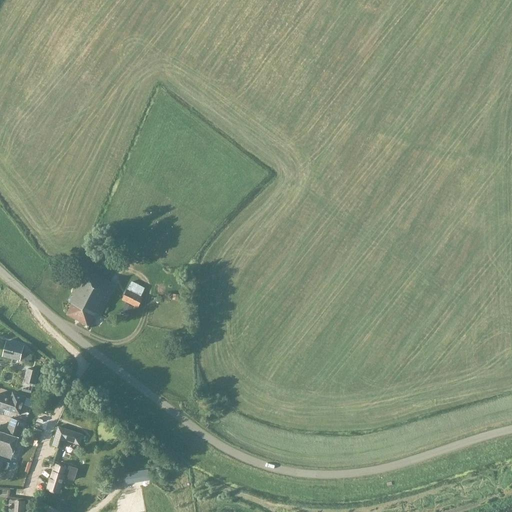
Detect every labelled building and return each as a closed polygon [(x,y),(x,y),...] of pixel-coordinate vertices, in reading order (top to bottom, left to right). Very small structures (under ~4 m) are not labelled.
[(74,300),(66,314),(89,326),(95,313),(100,315),(116,286),(85,269),(69,298),(74,300)] [(125,287),(128,279),(123,277),(120,285),(125,287)] [(121,300),(138,309),(144,298),(141,297),(145,288),(131,281),(121,300)] [(128,315),(132,307),(124,303),(120,311),(128,315)] [(24,346),(7,341),(3,356),(20,361),(20,360),(28,363),(31,354),(22,352),(24,346)] [(24,382),(35,385),(38,372),(27,369),(24,382)] [(0,414),(2,416),(4,409),(21,415),(27,397),(12,392),(11,398),(0,394),(0,414)] [(6,432),(21,437),(26,423),(10,418),(6,432)] [(59,426),(52,446),(63,450),(66,441),(80,446),(83,434),(59,426)] [(0,456),(11,460),(13,452),(18,438),(0,432),(0,456)] [(7,470),(9,463),(0,459),(0,468),(7,470)] [(52,472),(47,489),(59,493),(64,475),(66,468),(55,464),(52,472)] [(65,479),(74,481),(78,469),(69,466),(65,479)] [(149,476),(148,470),(130,473),(131,479),(149,476)]
